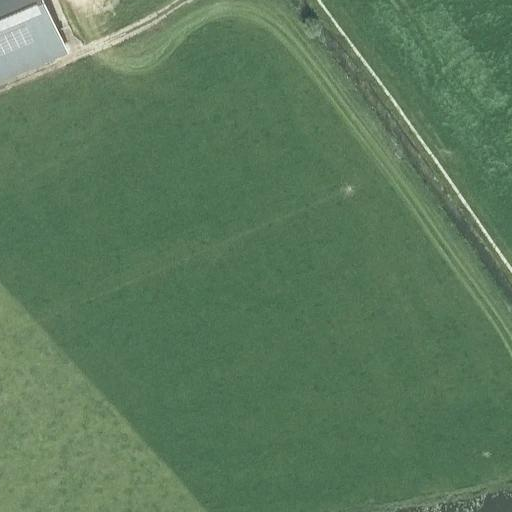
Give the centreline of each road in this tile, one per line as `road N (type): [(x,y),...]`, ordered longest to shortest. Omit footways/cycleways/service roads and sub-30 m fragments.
road 1 (track): [(318,0),(511,267)]
road 2 (track): [(0,87),(183,0)]
